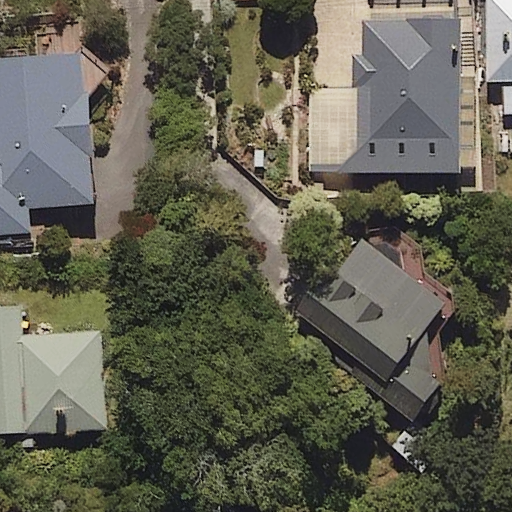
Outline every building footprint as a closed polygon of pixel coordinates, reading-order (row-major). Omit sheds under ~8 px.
[(511,0),(482,0),(486,73),(500,72),(502,103),(511,102),(511,0)] [(459,158),(452,8),(357,12),(360,83),(306,85),(310,165),(459,158)] [(90,193),(78,36),(0,42),(0,228),(26,226),(24,198),(90,193)] [(286,298),(358,349),(346,366),(404,407),(438,361),(429,354),(421,308),(439,284),(357,225),(323,272),(311,263),(286,298)] [(17,301),(0,302),(0,429),(102,424),(97,324),(19,328),(17,301)]
